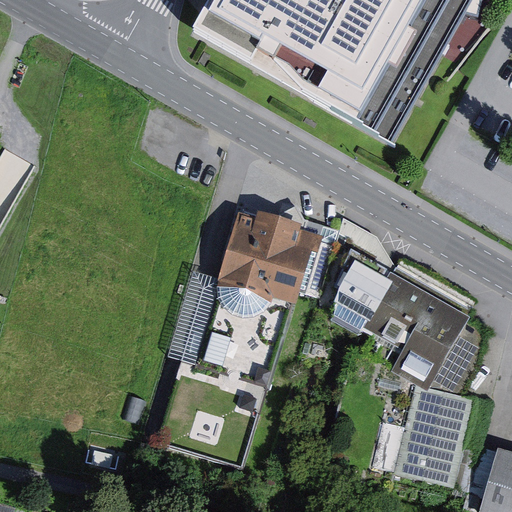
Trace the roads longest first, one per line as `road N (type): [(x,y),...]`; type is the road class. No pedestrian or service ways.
road 1 (secondary): [(511,275),(129,49)]
road 2 (unclassified): [(0,468),(184,511)]
